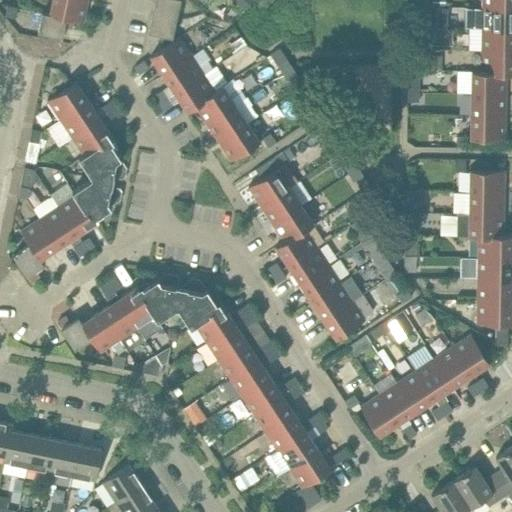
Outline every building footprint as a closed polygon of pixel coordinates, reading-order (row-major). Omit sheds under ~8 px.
[(83,20),(87,0),(52,0),(50,13),(73,18),(83,20)] [(179,0),(163,0),(163,4),(154,2),(152,12),(176,17),(179,0)] [(511,28),(511,7),(482,7),(481,28),(511,28)] [(73,18),(50,13),(42,11),(38,31),(53,35),(55,25),(71,28),(73,18)] [(172,36),(176,17),(152,12),(150,22),(159,23),(157,33),(162,34),(160,40),(164,46),(174,39),(172,36)] [(511,50),(511,28),(481,28),(481,50),(511,50)] [(163,74),(191,55),(179,36),(174,39),(164,46),(150,55),(163,74)] [(511,73),(511,50),(481,50),(481,70),(481,71),(506,72),(506,73),(511,73)] [(175,92),(203,73),(191,55),(163,74),(175,92)] [(144,59),(141,61),(134,66),(139,74),(149,67),(144,59)] [(292,66),(287,59),(277,65),(282,73),(292,66)] [(304,84),(297,74),(292,66),(282,73),(294,91),(304,84)] [(419,69),(416,69),(407,69),(407,92),(418,92),(419,69)] [(505,94),(506,73),(506,72),(481,71),(481,70),(471,70),(471,93),(505,94)] [(215,91),(214,90),(203,73),(175,92),(187,111),(195,105),(194,105),(215,91)] [(89,99),(76,81),(47,100),(60,118),(89,99)] [(206,122),(235,104),(223,85),(214,90),(215,91),(194,105),(195,105),(206,122)] [(153,95),(158,102),(168,96),(163,89),(153,95)] [(418,101),(418,92),(407,92),(407,101),(418,101)] [(505,115),(505,94),(471,93),(470,115),(505,115)] [(173,104),(168,96),(158,102),(163,110),(173,104)] [(100,118),(89,99),(60,118),(72,136),(100,118)] [(102,105),(107,113),(117,107),(112,99),(102,105)] [(247,122),(235,104),(206,122),(218,141),(247,122)] [(122,115),(117,107),(107,113),(112,121),(122,115)] [(505,137),(505,115),(470,115),(470,137),(485,137),(505,137)] [(113,137),(100,118),(72,136),(83,154),(83,155),(108,138),(109,139),(113,137)] [(259,140),(247,122),(218,141),(230,159),(247,148),(259,140)] [(41,131),(32,129),(30,140),(39,142),(41,131)] [(276,142),(270,132),(262,137),(268,147),(276,142)] [(456,136),(456,147),(466,147),(466,136),(456,136)] [(125,176),(126,167),(120,158),(121,157),(109,139),(108,138),(83,155),(83,154),(79,156),(92,176),(91,177),(72,190),(75,194),(92,218),(93,218),(111,206),(110,205),(120,199),(122,190),(119,187),(110,185),(112,176),(121,178),(125,176)] [(358,167),(346,149),(336,155),(348,173),(358,167)] [(289,161),(283,152),(282,151),(275,156),(281,166),(289,161)] [(465,170),(466,159),(456,159),(456,170),(465,170)] [(25,167),(20,185),(29,187),(39,178),(33,169),(25,167)] [(260,205),(289,186),(277,167),(265,175),(248,186),(260,205)] [(363,174),(358,167),(348,173),(353,181),(363,174)] [(504,169),(484,169),(469,169),(469,191),(504,192),(504,169)] [(29,187),(20,185),(18,197),(27,199),(29,187)] [(301,204),(289,186),(260,205),(272,223),(301,204)] [(503,214),(504,192),(469,191),(468,213),(503,214)] [(96,222),(93,218),(92,218),(75,194),(57,205),(76,235),(96,222)] [(76,235),(57,205),(51,196),(33,208),(39,217),(58,246),(76,235)] [(416,212),(416,203),(405,202),(405,212),(416,212)] [(313,223),(301,204),(272,223),(283,240),(284,241),(305,227),(305,228),(313,223)] [(416,221),(416,212),(405,212),(405,221),(416,221)] [(503,235),(503,234),(503,214),(468,213),(468,236),(478,236),(478,235),(503,235)] [(58,246),(39,217),(21,230),(30,243),(40,259),(40,258),(58,246)] [(317,245),(305,228),(305,227),(284,241),(283,240),(275,245),(288,264),(317,245)] [(511,233),(503,234),(503,235),(478,235),(478,236),(478,256),(511,256),(511,233)] [(383,253),(377,244),(371,235),(361,242),(373,260),(383,253)] [(89,236),(81,241),(87,251),(95,246),(89,236)] [(87,251),(81,241),(73,246),(80,256),(87,251)] [(40,259),(30,243),(13,254),(31,281),(39,275),(35,269),(44,264),(40,258),(40,259)] [(328,263),(317,245),(288,264),(300,282),(328,263)] [(395,271),(390,264),(383,253),(373,260),(385,278),(395,271)] [(417,256),(416,256),(404,256),(404,272),(416,272),(417,256)] [(511,278),(511,266),(511,256),(478,256),(477,278),(511,278)] [(267,267),(272,275),(281,269),(276,261),(267,267)] [(312,300),(340,281),(328,263),(300,282),(312,300)] [(286,276),(281,269),(272,275),(277,283),(286,276)] [(206,288),(200,279),(191,277),(188,279),(186,288),(177,286),(178,277),(176,274),(167,272),(158,278),(140,289),(137,285),(136,286),(158,319),(176,307),(178,307),(190,325),(223,304),(222,303),(218,306),(207,288),(206,288)] [(115,276),(107,282),(114,291),(121,286),(115,276)] [(511,300),(511,278),(477,278),(477,299),(511,300)] [(352,300),(340,281),(312,300),(323,318),(352,300)] [(114,291),(107,282),(100,287),(106,296),(114,291)] [(158,319),(136,286),(118,298),(137,327),(154,316),(156,319),(158,319)] [(411,296),(406,288),(397,294),(402,302),(411,296)] [(137,327),(118,298),(100,310),(119,339),(120,338),(126,347),(143,336),(137,327)] [(511,322),(511,300),(477,299),(476,322),(491,322),(511,322)] [(364,318),(352,300),(323,318),(336,337),(364,318)] [(235,322),(223,304),(190,325),(190,326),(194,324),(206,341),(235,322)] [(236,310),(241,317),(241,318),(251,311),(246,304),(236,310)] [(100,310),(82,322),(81,322),(83,324),(91,337),(100,351),(117,340),(119,339),(100,310)] [(256,319),(251,311),(241,318),(247,325),(256,319)] [(91,337),(83,324),(81,322),(82,322),(78,316),(70,321),(66,316),(57,321),(75,348),(91,337)] [(246,340),(235,322),(206,341),(218,359),(246,340)] [(489,362),(478,346),(470,333),(451,346),(470,375),(489,362)] [(373,344),(366,334),(349,346),(355,356),(373,344)] [(258,358),(246,340),(218,359),(229,377),(258,358)] [(260,346),(265,354),(275,347),(270,340),(260,346)] [(452,386),(470,375),(451,346),(433,358),(452,386)] [(280,355),(275,347),(265,354),(270,361),(280,355)] [(258,358),(229,377),(241,395),(270,376),(258,358)] [(434,398),(452,386),(433,358),(415,369),(434,398)] [(134,361),(132,370),(143,372),(145,363),(134,361)] [(416,410),(434,398),(415,369),(397,381),(416,410)] [(282,394),(270,376),(241,395),(253,413),(282,394)] [(284,382),(289,390),(299,384),(294,376),(284,382)] [(482,376),(475,381),(481,391),(489,386),(482,376)] [(398,422),(416,410),(397,381),(379,393),(398,422)] [(481,391),(475,381),(467,386),(473,396),(481,391)] [(304,391),(299,384),(289,390),(294,398),(304,391)] [(379,434),(398,422),(379,393),(376,394),(360,405),(379,434)] [(294,412),(282,394),(253,413),(265,431),(294,412)] [(359,402),(354,394),(344,400),(349,407),(359,402)] [(447,400),(439,405),(445,414),(453,409),(447,400)] [(445,414),(439,405),(431,410),(437,419),(445,414)] [(306,430),(294,412),(265,431),(277,449),(306,430)] [(308,418),(313,426),(323,420),(317,412),(308,418)] [(11,429),(12,429),(13,423),(0,420),(0,452),(5,454),(6,454),(11,429)] [(328,427),(323,420),(313,426),(318,434),(328,427)] [(411,424),(403,429),(409,438),(417,433),(411,424)] [(33,433),(12,429),(11,429),(6,454),(5,454),(4,460),(27,465),(33,433)] [(208,430),(200,435),(206,444),(214,439),(208,430)] [(318,448),(306,430),(277,449),(289,467),(318,448)] [(49,469),(56,438),(33,433),(27,465),(49,469)] [(72,474),(78,443),(56,438),(49,469),(72,474)] [(102,448),(78,443),(72,474),(95,479),(102,448)] [(511,445),(495,456),(503,467),(493,474),(506,493),(511,489),(511,445)] [(310,481),(330,467),(318,448),(289,467),(301,486),(310,481)] [(332,455),(337,463),(347,456),(341,449),(332,455)] [(115,501),(142,483),(129,463),(102,481),(113,498),(115,501)] [(475,465),(453,479),(471,506),(483,498),(489,507),(497,501),(496,500),(506,493),(493,474),(484,480),(475,465)] [(245,470),(234,478),(241,488),(252,481),(245,470)] [(462,511),(471,506),(453,479),(431,494),(441,508),(435,511),(462,511)] [(321,498),(312,484),(310,481),(301,486),(300,487),(311,505),(321,498)] [(122,511),(139,511),(154,502),(142,483),(115,501),(122,511)] [(311,505),(300,487),(289,494),(301,511),(311,505)] [(300,511),(301,511),(289,494),(279,501),(286,511),(300,511)] [(53,501),(50,511),(62,511),(64,503),(53,501)] [(160,511),(154,502),(139,511),(160,511)]
